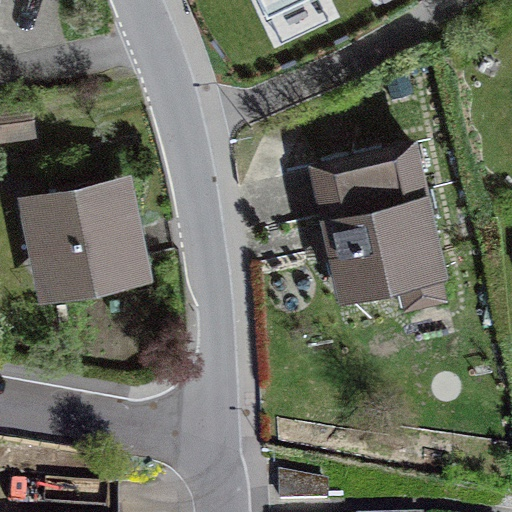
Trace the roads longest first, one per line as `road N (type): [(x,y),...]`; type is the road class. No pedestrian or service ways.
road 1 (residential): [(137,0),(182,118),(201,203),(215,280),(222,439)]
road 2 (residential): [(222,439),(0,400)]
